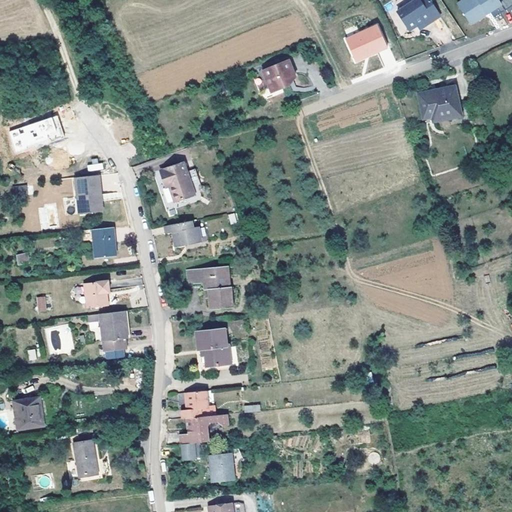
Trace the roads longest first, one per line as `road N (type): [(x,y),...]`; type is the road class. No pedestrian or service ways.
road 1 (residential): [(160,511),(153,460),(157,318),(120,165),(80,108)]
road 2 (residential): [(511,31),(302,112)]
road 3 (track): [(123,175),(302,112)]
road 4 (track): [(350,267),(302,112)]
